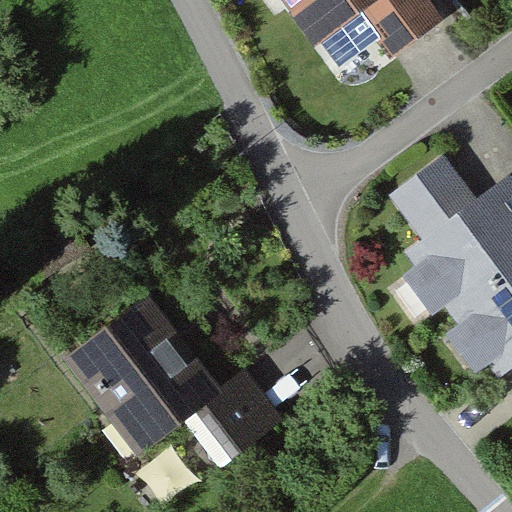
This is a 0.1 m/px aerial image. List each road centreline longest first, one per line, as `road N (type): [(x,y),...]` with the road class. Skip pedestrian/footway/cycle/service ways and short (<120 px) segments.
road 1 (residential): [(498,511),(353,328),(287,202)]
road 2 (residential): [(287,202),(370,157),(511,51)]
road 3 (residential): [(287,202),(189,0)]
road 4 (track): [(424,424),(389,475),(343,511)]
